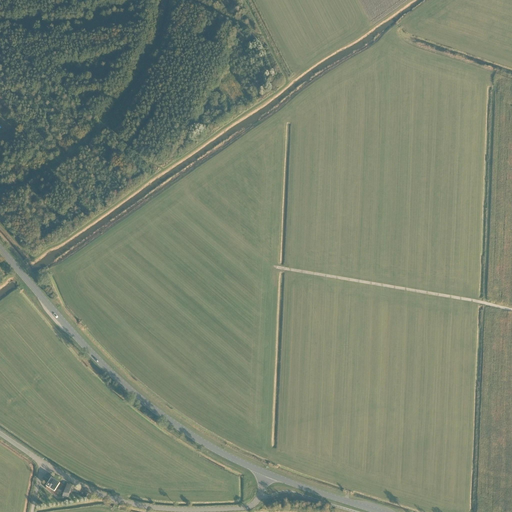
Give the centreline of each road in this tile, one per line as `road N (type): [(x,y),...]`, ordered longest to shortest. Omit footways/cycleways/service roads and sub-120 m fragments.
road 1 (secondary): [(267,474),(197,439),(132,392),(0,249)]
road 2 (tertiary): [(267,474),(252,505),(165,509),(105,496),(45,464)]
